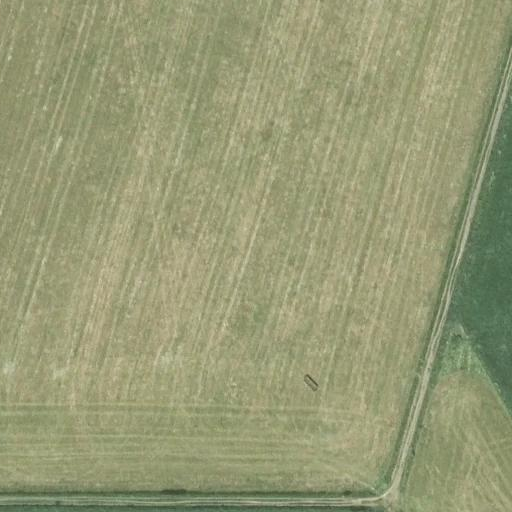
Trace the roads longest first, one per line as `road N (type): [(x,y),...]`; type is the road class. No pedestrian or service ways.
road 1 (track): [(511,70),(393,501)]
road 2 (track): [(393,501),(0,499)]
